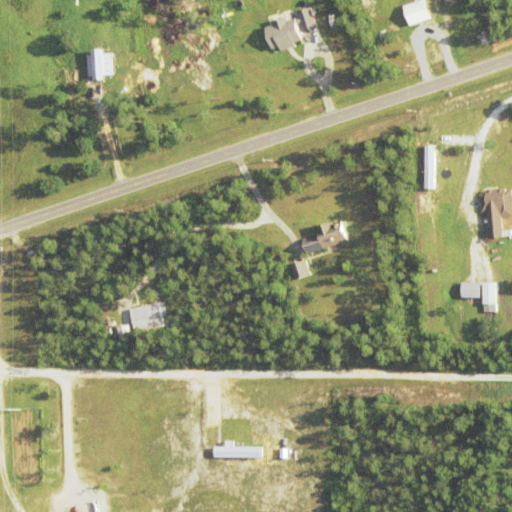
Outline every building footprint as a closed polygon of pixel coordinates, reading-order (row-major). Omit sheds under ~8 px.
[(430,19),(425,0),(419,0),(402,4),(407,24),(430,19)] [(301,30),(315,27),(311,7),(297,9),(301,30)] [(297,20),(304,41),(296,44),(297,48),(283,52),(282,49),(275,51),(268,29),(274,27),(273,24),(288,19),(289,22),(297,20)] [(104,78),(104,74),(111,74),(110,51),(86,51),(87,78),(104,78)] [(511,191),(511,217),(501,218),(500,210),(491,211),(491,213),(483,213),(481,195),(487,195),(487,191),(506,189),(507,191),(511,191)] [(433,208),(440,206),(442,217),(435,218),(433,208)] [(304,241),(322,235),(320,229),(343,221),(350,242),(309,256),(304,241)] [(309,275),(305,260),(290,264),(295,279),(309,275)] [(479,297),(479,282),(461,282),(460,297),(479,297)] [(496,282),(482,282),(482,312),(496,312),(496,282)] [(132,311),(166,303),(171,327),(137,334),(132,311)] [(123,327),(129,326),(131,339),(125,340),(123,327)]
